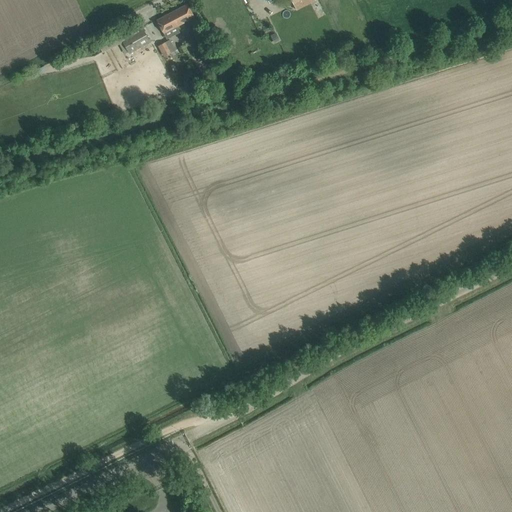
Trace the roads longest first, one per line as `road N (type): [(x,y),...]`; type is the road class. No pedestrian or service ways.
road 1 (unclassified): [(187,437),(511,266)]
road 2 (track): [(4,511),(187,421),(216,423)]
